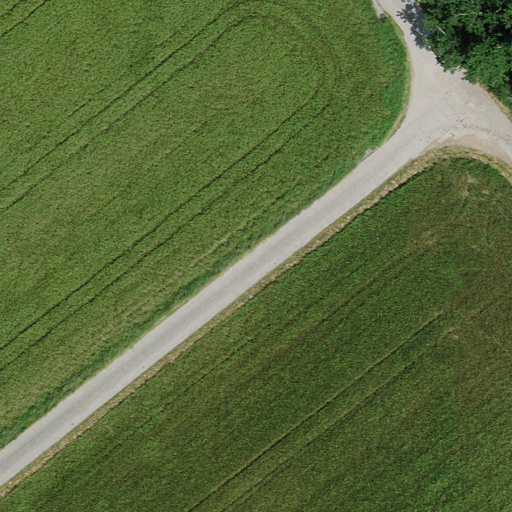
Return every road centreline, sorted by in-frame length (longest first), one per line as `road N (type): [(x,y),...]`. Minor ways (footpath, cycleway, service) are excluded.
road 1 (track): [(460,96),(0,464)]
road 2 (track): [(511,162),(384,0)]
